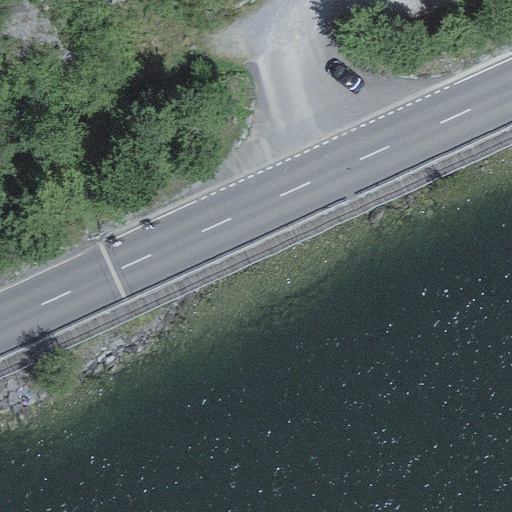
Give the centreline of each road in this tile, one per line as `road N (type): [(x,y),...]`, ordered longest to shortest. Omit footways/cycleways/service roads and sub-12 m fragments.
road 1 (primary): [(0,327),(511,91)]
road 2 (track): [(337,171),(296,91),(290,43),(302,0)]
